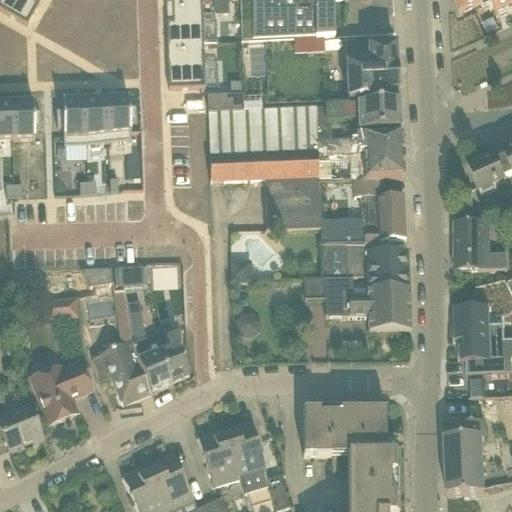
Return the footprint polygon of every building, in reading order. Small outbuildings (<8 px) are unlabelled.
[(35,0),(1,0),(0,2),(0,12),(27,28),(38,7),(33,4),(35,0)] [(249,0),(249,43),(296,41),(334,39),(334,3),(347,3),(346,0),(249,0)] [(454,0),(461,16),(481,7),(483,10),(490,13),(494,12),(496,10),(492,0),(454,0)] [(511,0),(492,0),(496,10),(494,12),(498,21),(511,14),(511,0)] [(201,4),(171,5),(172,25),(166,25),(167,48),(173,48),(202,47),(201,4)] [(228,4),(213,4),(214,18),(228,17),(228,4)] [(202,47),(173,48),(173,68),(167,68),(168,92),(204,91),(202,47)] [(396,72),(395,49),(365,50),(344,51),(346,66),(347,104),(371,103),(371,107),(371,108),(399,107),(397,72),(396,72)] [(229,85),(229,98),(241,97),(240,84),(229,85)] [(206,115),(206,97),(170,99),(170,116),(206,115)] [(129,128),(135,128),(135,112),(129,112),(128,101),(108,102),(108,149),(130,148),(129,128)] [(108,149),(108,102),(84,103),(85,150),(108,149)] [(56,131),(62,131),(63,151),(85,150),(84,103),(61,104),(62,114),(56,115),(56,131)] [(0,105),(0,143),(13,143),(12,105),(0,105)] [(34,131),(40,131),(40,115),(33,115),(33,105),(12,105),(13,143),(34,142),(34,131)] [(357,137),(400,135),(399,107),(371,108),(371,107),(328,110),(315,110),(314,110),(316,144),(329,143),(328,125),(356,124),(357,137)] [(265,184),(266,234),(320,233),(319,223),(318,183),(316,144),(314,110),(208,116),(210,186),(265,184)] [(400,139),(329,143),(316,144),(318,183),(360,182),(360,184),(377,183),(402,182),(400,139)] [(499,199),(511,192),(511,150),(468,170),(482,201),(497,195),(499,199)] [(368,254),(368,251),(378,250),(378,245),(405,243),(403,199),(378,200),(377,183),(360,184),(352,184),(353,201),(361,201),(362,222),(319,223),(320,233),(320,250),(343,250),(343,255),(368,254)] [(109,186),(109,198),(117,198),(117,186),(109,186)] [(79,187),(79,199),(87,199),(87,187),(79,187)] [(14,201),(13,189),(5,189),(6,201),(14,201)] [(22,201),(21,189),(13,189),(14,201),(22,201)] [(473,214),(472,193),(463,193),(464,214),(473,214)] [(511,205),(495,213),(502,227),(511,222),(511,205)] [(485,227),(455,227),(455,275),(485,275),(507,272),(505,257),(485,260),(485,227)] [(344,281),(353,280),(369,280),(370,292),(408,292),(406,256),(368,258),(368,254),(343,255),(344,281)] [(229,264),(230,287),(252,286),(229,264)] [(141,270),(113,272),(114,290),(143,288),(142,271),(141,270)] [(149,271),(142,271),(143,288),(150,288),(149,271)] [(88,290),(112,287),(110,272),(80,273),(88,290)] [(354,293),(354,284),(303,285),(304,304),(325,304),(326,321),(368,321),(369,335),(410,335),(408,292),(370,292),(354,293)] [(127,315),(126,307),(124,297),(124,295),(112,297),(115,317),(127,315)] [(60,324),(78,322),(76,301),(58,303),(60,324)] [(126,307),(127,315),(132,346),(133,353),(151,397),(171,388),(158,357),(163,355),(158,341),(146,346),(144,342),(139,305),(126,307)] [(511,343),(491,345),(489,310),(453,312),(455,343),(454,343),(454,344),(464,344),(465,352),(459,352),(459,353),(460,353),(460,366),(466,366),(467,379),(511,376),(511,343)] [(252,341),(259,334),(259,324),(252,316),(242,316),(235,324),(235,334),(242,340),(252,341)] [(171,388),(189,381),(176,350),(176,339),(165,344),(168,353),(163,355),(158,357),(171,388)] [(132,346),(102,359),(122,408),(151,397),(133,353),(132,346)] [(70,403),(92,394),(82,371),(60,380),(58,373),(31,383),(49,429),(76,418),(70,403)] [(470,399),(490,398),(489,380),(469,381),(470,399)] [(397,511),(397,458),(393,458),(393,446),(385,446),(385,409),(303,410),(303,460),(347,460),(347,511),(397,511)] [(0,423),(0,434),(8,455),(41,441),(29,411),(0,423)] [(239,483),(266,474),(251,425),(224,433),(239,483)] [(484,426),(444,428),(443,428),(445,464),(483,462),(483,443),(485,443),(484,426)] [(224,433),(197,441),(212,491),(239,483),(224,433)] [(178,511),(194,505),(172,458),(147,470),(166,511),(178,511)] [(447,500),(485,498),(483,462),(445,464),(447,500)] [(166,511),(147,470),(122,482),(135,511),(166,511)] [(274,511),(285,511),(290,511),(279,478),(265,483),(274,511)] [(224,511),(220,502),(207,507),(209,511),(224,511)]
